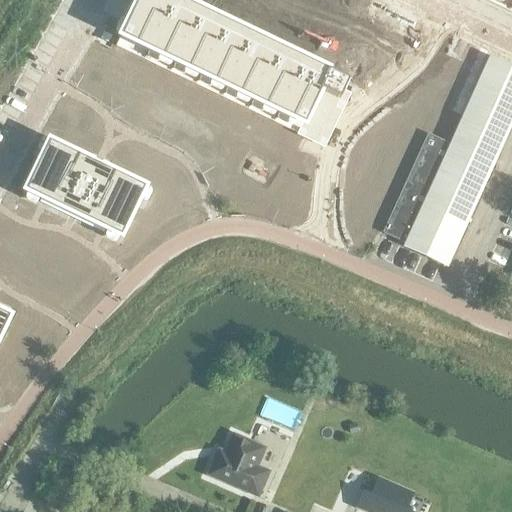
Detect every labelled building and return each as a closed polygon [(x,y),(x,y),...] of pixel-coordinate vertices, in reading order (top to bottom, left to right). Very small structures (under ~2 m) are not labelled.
[(140,0),(119,46),(325,145),(342,110),(337,108),(350,81),(181,0),(140,0)] [(511,0),(482,0),(511,14),(511,0)] [(403,247),(406,249),(447,268),(511,126),(511,69),(489,59),(450,146),(429,136),(384,234),(404,244),(403,247)] [(52,141),(28,190),(124,236),(148,186),(52,141)] [(0,308),(0,341),(13,315),(0,308)] [(356,422),(347,425),(350,434),(358,432),(356,422)] [(208,476),(258,498),(266,479),(254,474),(265,449),(233,435),(222,461),(216,458),(208,476)] [(365,487),(356,510),(360,511),(411,511),(414,507),(404,503),(411,486),(389,476),(381,494),(365,487)]
